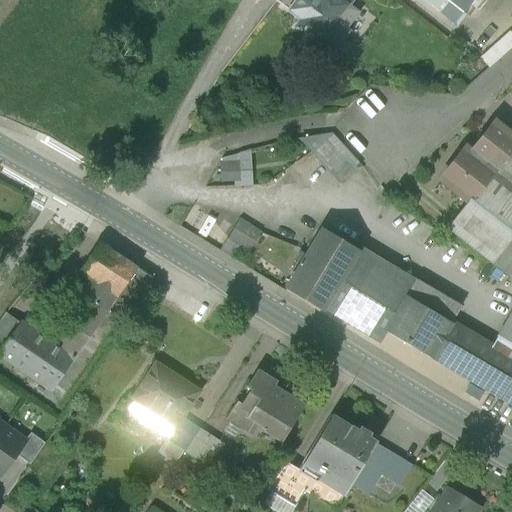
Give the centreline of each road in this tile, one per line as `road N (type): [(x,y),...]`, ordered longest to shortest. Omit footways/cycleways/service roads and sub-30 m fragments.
road 1 (residential): [(511,458),(0,150)]
road 2 (residential): [(511,61),(456,114),(391,129)]
